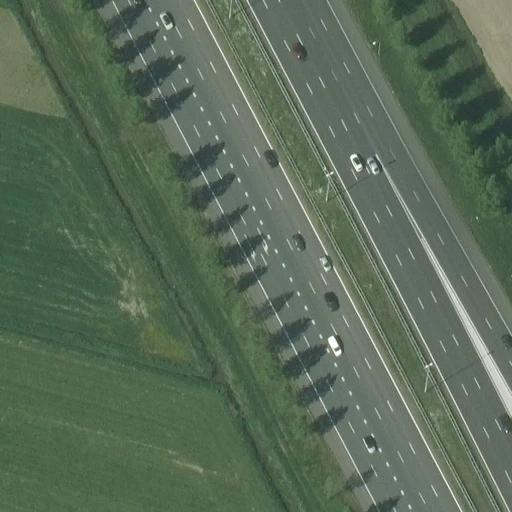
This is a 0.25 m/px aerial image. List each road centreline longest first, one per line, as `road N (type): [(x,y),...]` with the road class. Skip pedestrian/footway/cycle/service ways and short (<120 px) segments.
road 1 (motorway): [(164,0),(434,511)]
road 2 (motorway): [(511,457),(362,161)]
road 3 (motorway): [(511,364),(470,290),(362,161)]
road 4 (motorway): [(362,161),(274,0)]
